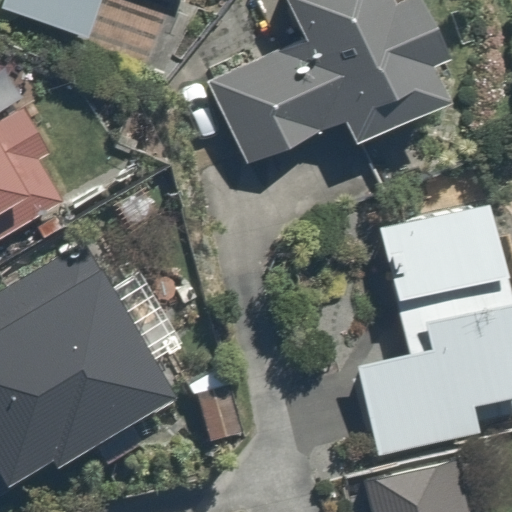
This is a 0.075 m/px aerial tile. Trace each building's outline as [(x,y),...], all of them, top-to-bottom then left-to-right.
[(0,0),(0,7),(15,14),(83,31),(94,0),(0,0)] [(284,0),(296,23),(193,75),(236,161),(280,138),(283,145),(318,127),(316,123),(340,111),(347,126),(439,80),(424,49),(444,39),(424,0),(284,0)] [(0,226),(66,181),(12,101),(0,109),(0,226)] [(359,206),(399,343),(344,359),(370,449),(511,407),(511,322),(511,317),(511,316),(511,241),(506,221),(493,224),(478,171),(359,206)] [(0,285),(0,471),(6,482),(169,389),(83,238),(0,285)] [(227,357),(185,369),(202,431),(245,418),(227,357)] [(442,437),(395,450),(408,494),(455,481),(442,437)] [(481,511),(478,491),(368,509),(367,511),(481,511)]
